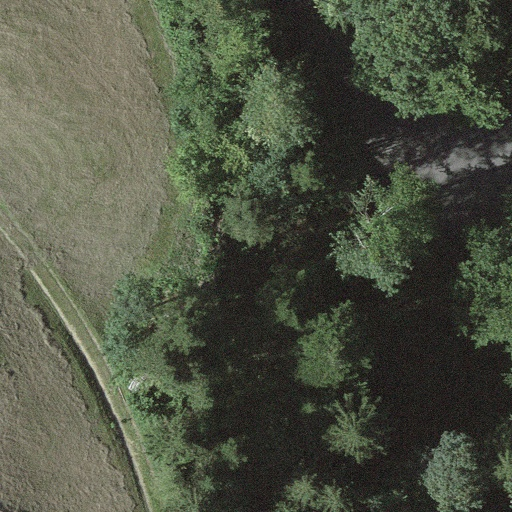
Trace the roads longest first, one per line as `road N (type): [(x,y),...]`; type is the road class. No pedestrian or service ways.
road 1 (track): [(154,511),(95,365),(0,220)]
road 2 (tertiary): [(511,161),(486,164),(416,138),(355,83),(306,0)]
